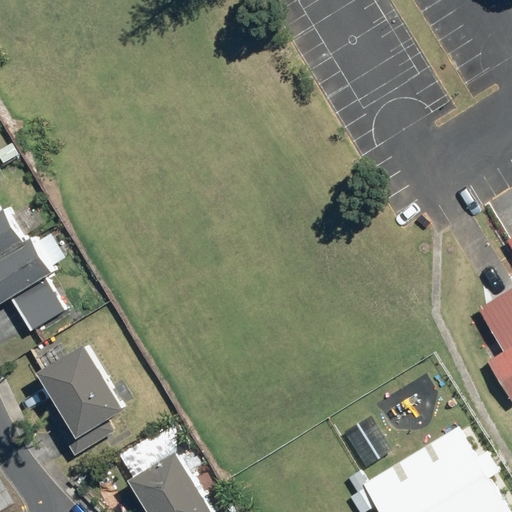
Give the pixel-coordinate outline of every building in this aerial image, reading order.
[(0,205),(0,280),(11,299),(16,296),(36,327),(71,305),(60,287),(53,291),(46,281),(63,270),(58,262),(72,253),(59,232),(47,239),(43,232),(38,235),(35,230),(45,224),(33,203),(21,210),(17,204),(4,212),(0,205)] [(95,337),(47,366),(87,431),(134,402),(95,337)] [(511,344),(488,360),(511,396),(511,344)] [(375,412),(349,429),(372,465),(399,448),(375,412)] [(177,425),(163,434),(173,451),(138,473),(162,511),(227,511),(230,511),(177,425)] [(511,511),(511,507),(459,426),(367,484),(384,511),(511,511)]
